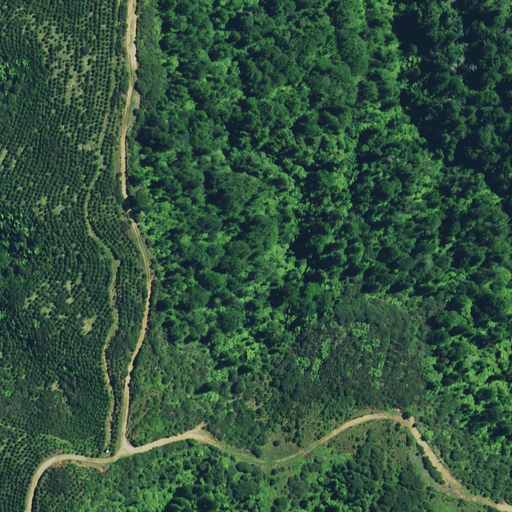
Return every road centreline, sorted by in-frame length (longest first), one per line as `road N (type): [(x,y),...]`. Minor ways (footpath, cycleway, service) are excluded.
road 1 (track): [(29,511),(37,475),(56,458),(110,460),(193,434),(233,453),(276,460),(378,415),(413,427),(464,495),(511,509)]
road 2 (track): [(124,450),(127,372),(149,286),(122,173),(133,0)]
